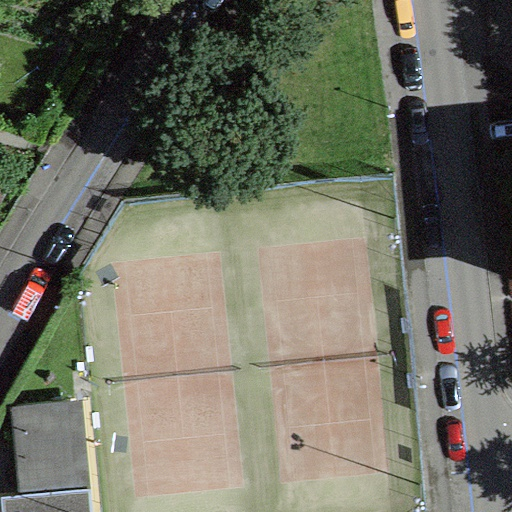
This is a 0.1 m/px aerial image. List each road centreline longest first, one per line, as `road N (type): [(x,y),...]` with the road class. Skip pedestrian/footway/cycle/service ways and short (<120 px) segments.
road 1 (residential): [(422,0),(471,451)]
road 2 (residential): [(0,321),(185,0)]
